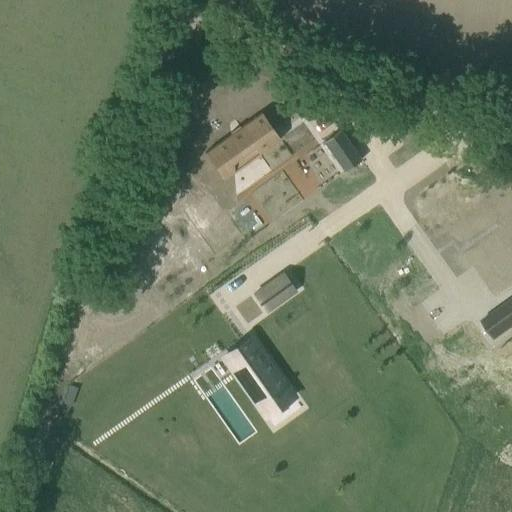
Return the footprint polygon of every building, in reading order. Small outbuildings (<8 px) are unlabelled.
[(204,153),(223,180),(234,173),(233,166),(255,150),(258,155),(280,140),(260,113),(204,153)] [(340,131),(323,143),(344,173),(361,161),(340,131)] [(271,283),(283,300),(294,292),(282,275),(271,283)] [(494,339),(511,325),(511,300),(482,322),(494,339)] [(250,384),(264,403),(286,387),(258,348),(253,353),(245,342),(223,358),(244,388),(250,384)]
